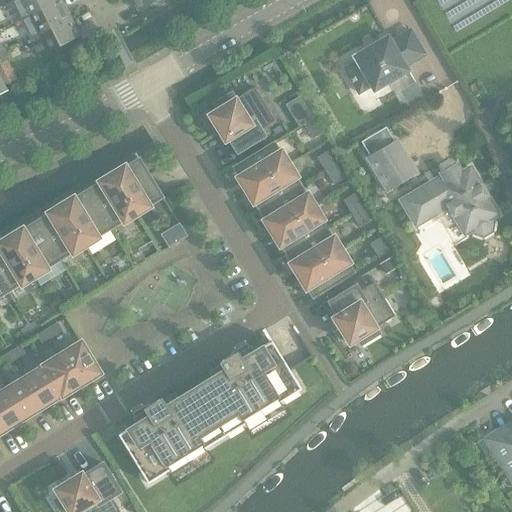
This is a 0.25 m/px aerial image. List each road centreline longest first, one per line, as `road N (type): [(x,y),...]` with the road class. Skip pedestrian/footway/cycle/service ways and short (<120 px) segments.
road 1 (residential): [(0,479),(278,308),(145,85)]
road 2 (residential): [(337,511),(511,391)]
road 3 (tertiary): [(145,85),(294,0)]
road 4 (tertiary): [(0,154),(145,85)]
